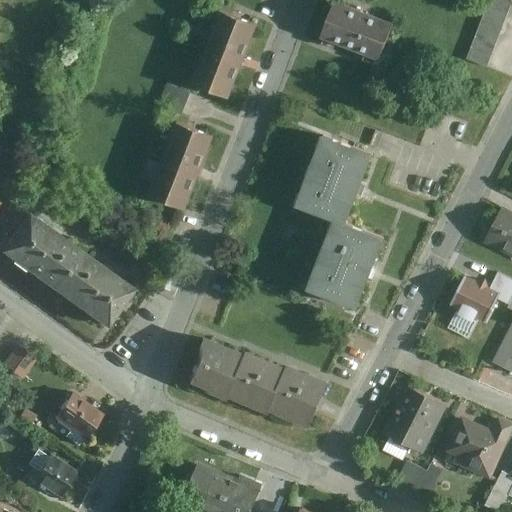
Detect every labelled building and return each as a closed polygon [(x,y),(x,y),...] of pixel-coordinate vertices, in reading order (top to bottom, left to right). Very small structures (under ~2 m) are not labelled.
[(491,0),(468,60),(487,68),(511,4),(500,0),(491,0)] [(394,25),(335,2),(321,40),(380,63),(394,25)] [(231,97),(259,24),(223,10),(195,83),(231,97)] [(193,91),(169,82),(160,106),(183,115),(188,103),(193,91)] [(187,209),(216,136),(179,122),(151,195),(187,209)] [(339,220),(351,224),(364,191),(378,154),(368,151),(326,135),(299,205),(339,220)] [(511,211),(504,207),(486,243),(511,255),(511,211)] [(56,231),(28,211),(0,250),(0,252),(53,291),(82,250),(56,231)] [(351,224),(339,220),(312,289),(363,308),(375,275),(389,239),(351,224)] [(109,269),(82,250),(53,291),(106,329),(136,289),(109,269)] [(511,278),(500,273),(491,289),(503,295),(500,299),(510,304),(511,301),(511,278)] [(491,289),(467,277),(452,307),(488,325),(500,299),(503,295),(491,289)] [(511,328),(494,363),(511,371),(511,328)] [(231,398),(249,354),(229,346),(209,338),(190,384),(230,400),(231,398)] [(38,357),(17,344),(4,364),(25,378),(38,357)] [(274,413),(292,369),(271,361),(250,352),(249,354),(231,398),(273,415),(274,413)] [(313,429),(332,383),(312,375),(293,367),(292,369),(274,413),(313,429)] [(425,453),(449,407),(405,385),(382,432),(425,453)] [(104,414),(73,392),(54,417),(85,440),(104,414)] [(494,431),(464,417),(448,452),(461,458),(457,465),(493,480),(511,438),(511,422),(500,417),(494,431)] [(78,472),(51,454),(34,481),(60,498),(78,472)] [(416,493),(428,471),(409,462),(397,484),(416,493)] [(253,511),(263,490),(201,463),(183,504),(200,511),(253,511)] [(429,500),(444,471),(431,464),(428,471),(416,493),(429,500)] [(511,479),(510,478),(511,475),(505,472),(487,507),(498,511),(501,511),(511,490),(511,479)]
